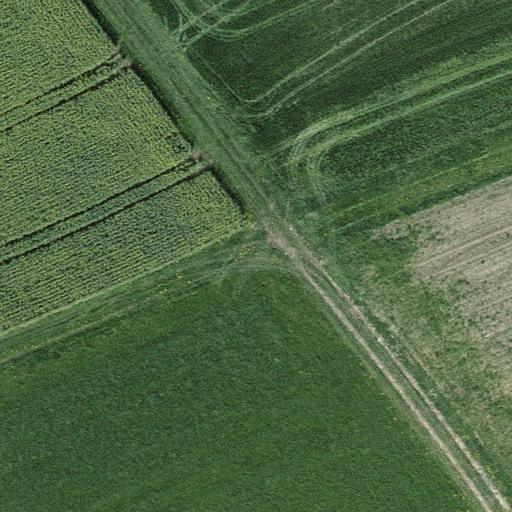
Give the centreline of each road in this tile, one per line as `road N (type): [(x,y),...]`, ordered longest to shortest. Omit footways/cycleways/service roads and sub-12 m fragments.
road 1 (track): [(0,373),(302,261),(108,0)]
road 2 (track): [(302,261),(488,511)]
